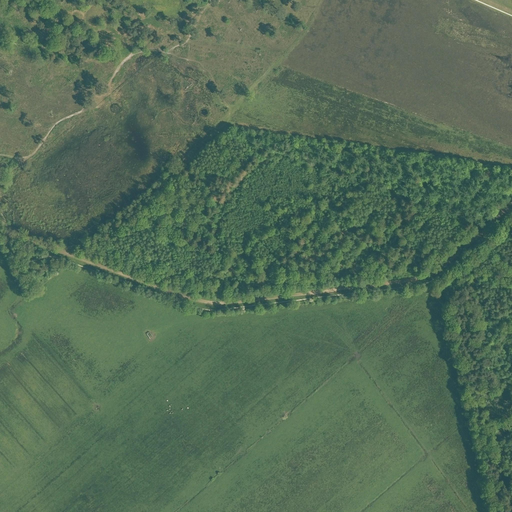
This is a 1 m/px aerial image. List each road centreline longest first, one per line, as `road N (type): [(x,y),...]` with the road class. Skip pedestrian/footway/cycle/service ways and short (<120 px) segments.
road 1 (track): [(455,255),(411,281),(221,303),(66,253)]
road 2 (track): [(320,0),(296,40),(218,125),(66,253)]
